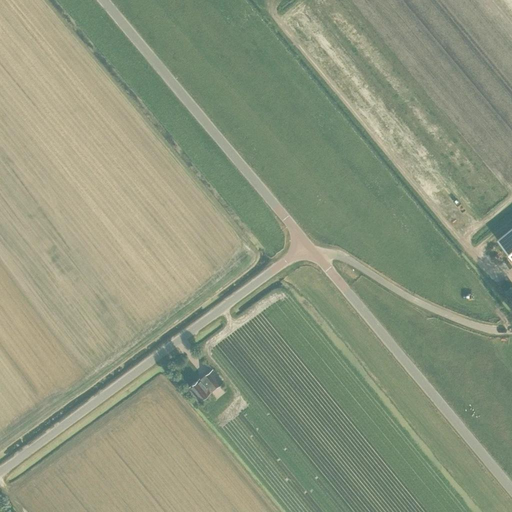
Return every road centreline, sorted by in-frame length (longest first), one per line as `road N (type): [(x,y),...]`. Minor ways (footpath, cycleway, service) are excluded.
road 1 (unclassified): [(0,473),(308,247)]
road 2 (tertiary): [(308,247),(104,0)]
road 3 (tertiary): [(511,487),(308,247)]
